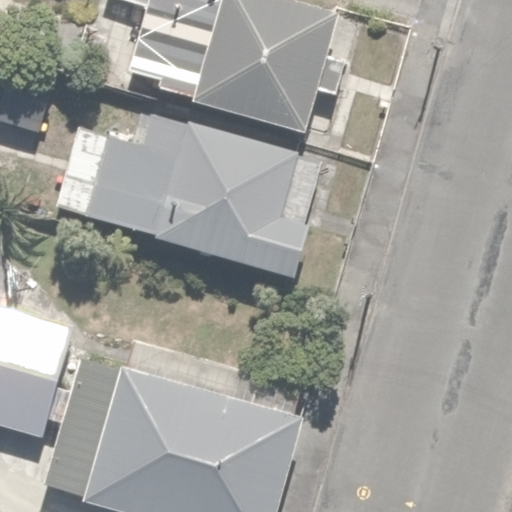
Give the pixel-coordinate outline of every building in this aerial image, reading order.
[(123,8),(93,0),(49,0),(40,36),(69,44),(63,66),(105,77),(123,8)] [(347,50),(333,46),(344,4),(328,0),(141,0),(124,62),(156,71),(153,80),(310,124),(321,86),(336,90),(347,50)] [(64,72),(6,58),(0,85),(0,114),(51,127),(64,72)] [(123,95),(115,125),(74,115),(54,195),(292,259),(322,147),(123,95)] [(0,297),(0,414),(40,425),(70,317),(0,297)] [(270,511),(310,375),(125,321),(117,348),(83,338),(42,477),(160,511),(270,511)]
